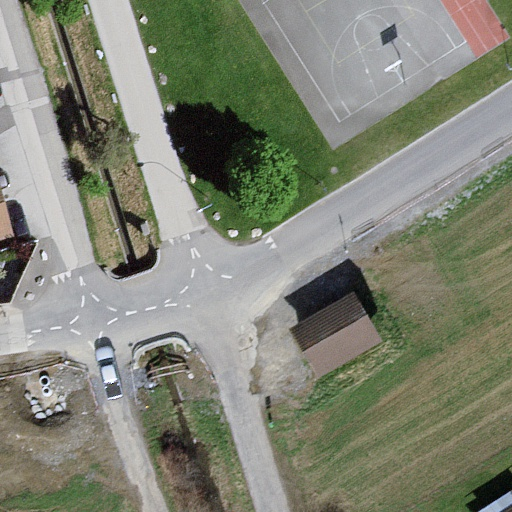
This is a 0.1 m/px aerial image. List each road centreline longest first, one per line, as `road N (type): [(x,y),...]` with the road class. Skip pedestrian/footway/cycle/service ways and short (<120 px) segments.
road 1 (residential): [(511,114),(282,257),(204,291)]
road 2 (residential): [(0,4),(96,320)]
road 3 (residential): [(204,291),(113,0)]
road 4 (track): [(204,291),(272,511)]
road 5 (track): [(96,320),(150,511)]
